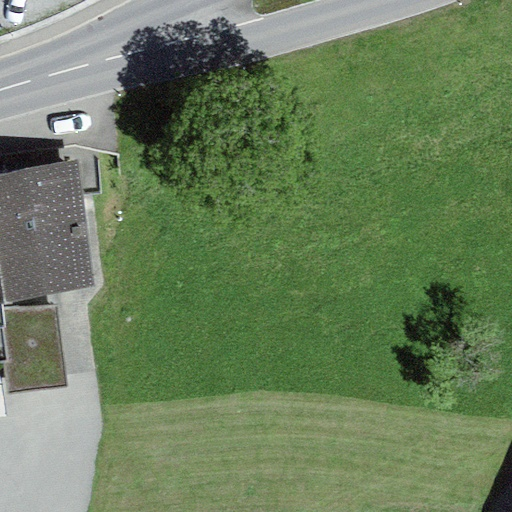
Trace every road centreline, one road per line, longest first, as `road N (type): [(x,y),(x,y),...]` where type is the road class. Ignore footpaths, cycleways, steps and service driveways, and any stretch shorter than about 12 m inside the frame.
road 1 (tertiary): [(0,90),(197,26)]
road 2 (tertiary): [(197,26),(274,28),(375,0)]
